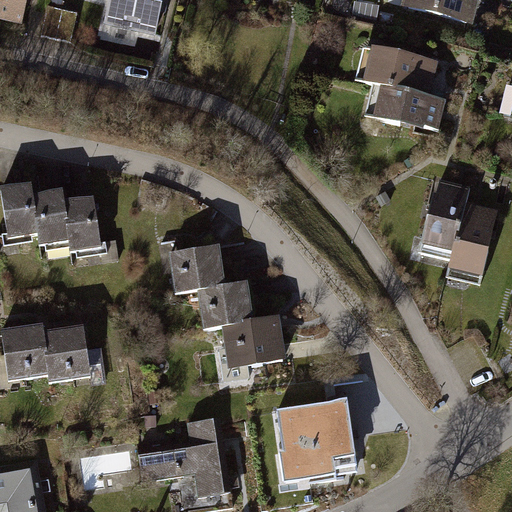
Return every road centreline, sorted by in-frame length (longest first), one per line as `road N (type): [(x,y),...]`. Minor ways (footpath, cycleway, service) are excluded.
road 1 (residential): [(481,443),(366,240),(273,140),(197,100),(27,60)]
road 2 (residential): [(452,463),(349,332),(237,214),(181,182),(0,135)]
